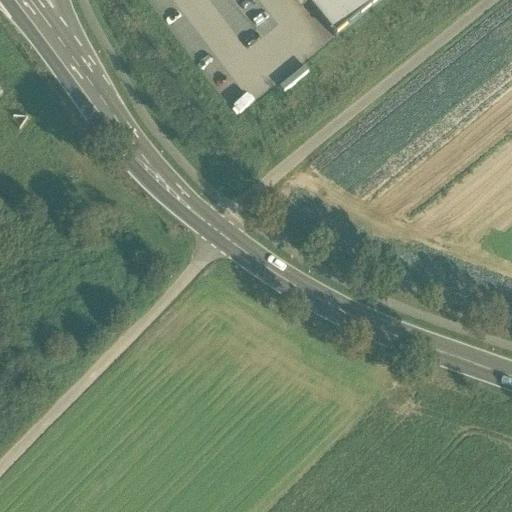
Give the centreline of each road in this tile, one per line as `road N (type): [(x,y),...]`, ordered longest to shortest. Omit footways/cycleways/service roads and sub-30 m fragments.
road 1 (track): [(486,0),(233,210),(190,276),(0,470)]
road 2 (tertiary): [(511,377),(304,294),(219,233),(154,173),(23,0)]
